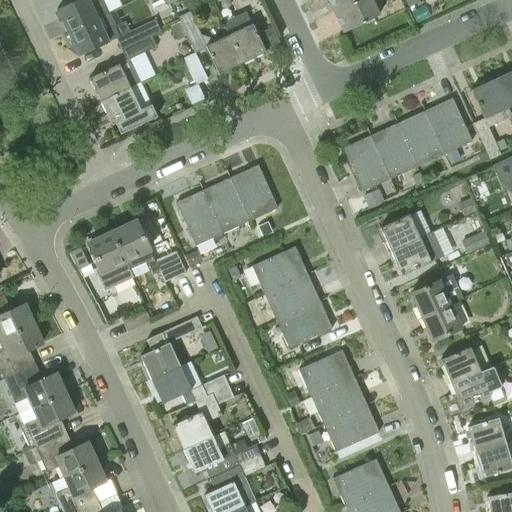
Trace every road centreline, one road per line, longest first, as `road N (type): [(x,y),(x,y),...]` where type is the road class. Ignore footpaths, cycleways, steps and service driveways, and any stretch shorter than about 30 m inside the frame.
road 1 (residential): [(446,511),(426,428),(281,109)]
road 2 (residential): [(170,511),(80,321),(24,226)]
road 3 (residential): [(106,189),(17,0)]
road 4 (residential): [(326,89),(511,5)]
road 5 (residential): [(106,189),(281,109)]
